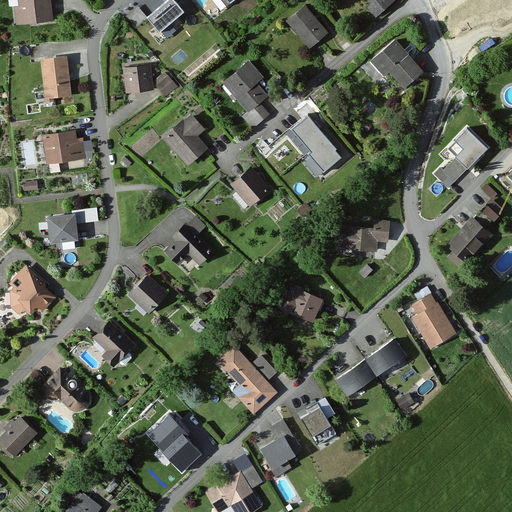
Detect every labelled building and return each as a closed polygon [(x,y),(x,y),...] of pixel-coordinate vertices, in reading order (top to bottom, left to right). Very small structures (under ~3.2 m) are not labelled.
[(51,23),(48,0),(15,0),(16,9),(13,10),(15,28),(51,23)] [(172,0),(157,0),(140,14),(152,28),(178,7),(172,0)] [(397,0),(363,0),(370,7),(366,10),(374,20),(397,0)] [(484,0),(460,0),(477,27),(488,21),(479,7),(486,3),(484,0)] [(511,0),(502,0),(508,9),(511,6),(511,0)] [(327,35),(304,7),(285,22),(308,50),(327,35)] [(177,14),(170,20),(177,27),(184,21),(177,14)] [(420,73),(393,41),(368,63),(381,78),(387,73),(401,89),(420,73)] [(69,98),(65,57),(38,60),(43,103),(52,102),(51,100),(69,98)] [(154,87),(153,88),(162,98),(174,88),(165,77),(167,76),(155,62),(149,67),(158,77),(150,83),(154,87)] [(262,78),(247,62),(221,85),(246,113),(240,118),(251,131),(268,115),(258,104),(266,96),(255,84),(262,78)] [(150,90),(147,66),(120,68),(123,93),(150,90)] [(364,84),(358,77),(335,95),(346,109),(369,90),(364,84)] [(369,90),(346,109),(356,121),(379,103),(374,97),(369,90)] [(379,103),(356,121),(365,132),(388,115),(383,109),(379,103)] [(202,112),(198,108),(192,114),(196,118),(202,112)] [(331,143),(308,114),(287,131),(310,160),(331,143)] [(183,122),(181,120),(161,138),(186,166),(205,148),(196,138),(204,130),(190,116),(183,122)] [(74,140),(73,131),(41,136),(44,164),(83,159),(80,139),(74,140)] [(485,151),(465,131),(445,151),(453,159),(441,171),(439,168),(432,175),(441,185),(447,179),(452,184),(485,151)] [(256,172),(251,166),(228,186),(247,208),(267,190),(253,175),(256,172)] [(35,189),(34,181),(21,182),(22,191),(35,189)] [(494,194),(485,186),(480,191),(489,199),(494,194)] [(495,211),(485,203),(472,218),(482,226),(495,211)] [(95,223),(94,209),(70,211),(70,214),(46,216),(49,243),(76,241),(75,224),(95,223)] [(203,228),(193,217),(185,225),(183,223),(169,239),(173,242),(163,253),(177,267),(187,257),(197,266),(211,252),(195,237),(203,228)] [(482,226),(472,218),(447,248),(460,259),(466,253),(471,258),(491,234),(482,226)] [(389,222),(373,220),(372,227),(334,224),(333,240),(339,241),(338,249),(376,252),(376,242),(387,243),(389,222)] [(371,270),(365,265),(357,273),(363,278),(371,270)] [(11,288),(8,292),(9,309),(12,312),(17,316),(22,310),(29,316),(35,310),(40,314),(55,298),(43,287),(44,285),(24,266),(7,285),(11,288)] [(166,293),(146,274),(127,294),(147,314),(166,293)] [(322,301),(293,287),(274,305),(285,317),(296,306),(292,314),(312,323),(322,301)] [(434,304),(428,295),(410,306),(415,315),(410,318),(428,349),(455,333),(436,302),(434,304)] [(133,347),(107,321),(90,338),(103,352),(99,356),(112,368),(133,347)] [(405,355),(393,339),(374,352),(365,358),(377,375),(405,355)] [(250,365),(233,346),(215,363),(236,386),(231,391),(252,415),(277,392),(266,381),(274,373),(259,356),(250,365)] [(345,397),(377,375),(365,358),(348,371),(333,381),(345,397)] [(87,395),(85,392),(58,367),(41,384),(40,387),(39,390),(39,393),(40,396),(42,399),(45,401),(48,401),(51,401),(54,400),(56,398),(68,410),(72,412),(76,412),(80,411),(83,410),(86,407),(87,403),(88,399),(87,395)] [(334,415),(323,397),(303,409),(306,415),(300,418),(315,445),(335,434),(326,419),(334,415)] [(187,424),(172,408),(143,436),(158,451),(156,452),(165,461),(171,456),(176,461),(193,445),(180,431),(187,424)] [(35,433),(18,417),(15,421),(12,418),(2,429),(4,430),(0,434),(0,443),(4,448),(2,451),(10,459),(35,433)] [(291,437),(280,420),(267,428),(274,440),(259,449),(270,467),(268,468),(273,477),(286,469),(282,462),(294,455),(285,440),(291,437)] [(239,474),(238,472),(203,492),(214,511),(220,511),(229,507),(232,511),(251,511),(260,507),(249,489),(260,483),(251,467),(239,474)] [(96,511),(99,508),(82,495),(73,507),(69,504),(63,511),(96,511)]
